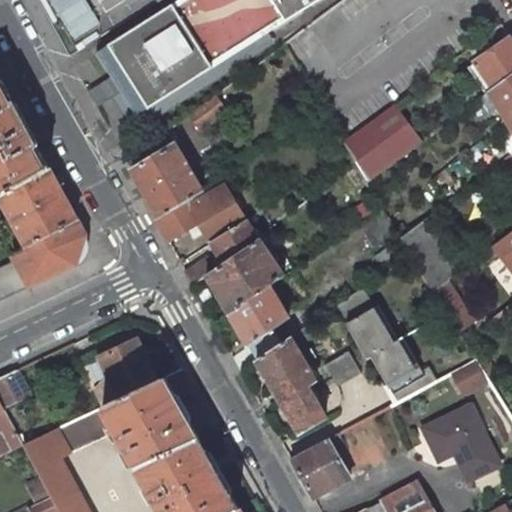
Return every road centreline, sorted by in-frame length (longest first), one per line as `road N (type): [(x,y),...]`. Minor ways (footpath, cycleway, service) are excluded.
road 1 (residential): [(147,268),(0,5)]
road 2 (residential): [(293,511),(180,310),(147,268)]
road 3 (residential): [(0,339),(147,268)]
